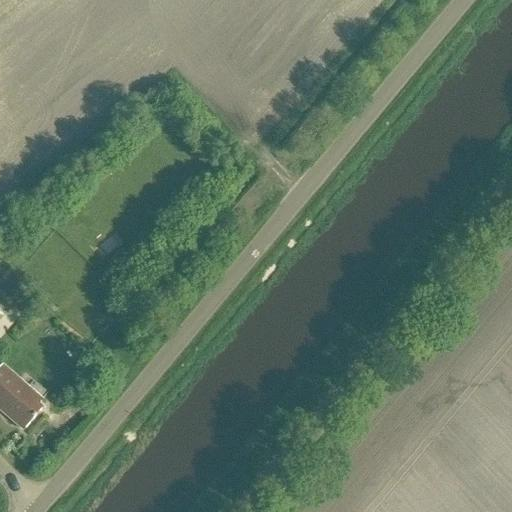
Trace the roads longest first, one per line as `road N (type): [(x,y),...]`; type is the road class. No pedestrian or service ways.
road 1 (unclassified): [(38,508),(460,0)]
road 2 (tertiary): [(253,511),(511,206)]
